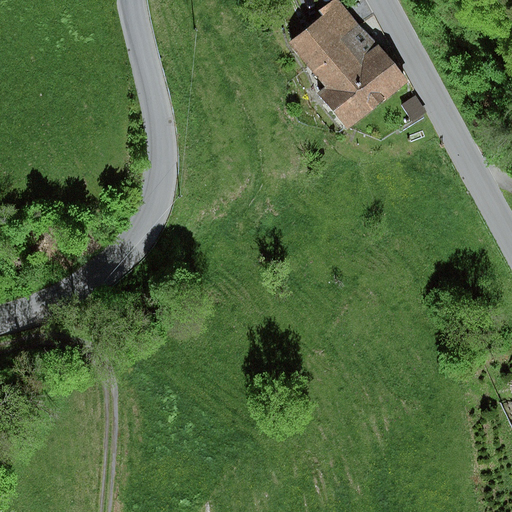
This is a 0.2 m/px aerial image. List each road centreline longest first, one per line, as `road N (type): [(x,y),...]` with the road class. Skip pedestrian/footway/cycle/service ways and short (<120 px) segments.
road 1 (tertiary): [(133,0),(163,139),(149,212),(105,267),(0,319)]
road 2 (track): [(0,349),(69,342),(105,368),(111,393),(104,511)]
road 3 (tertiary): [(471,163),(382,0)]
